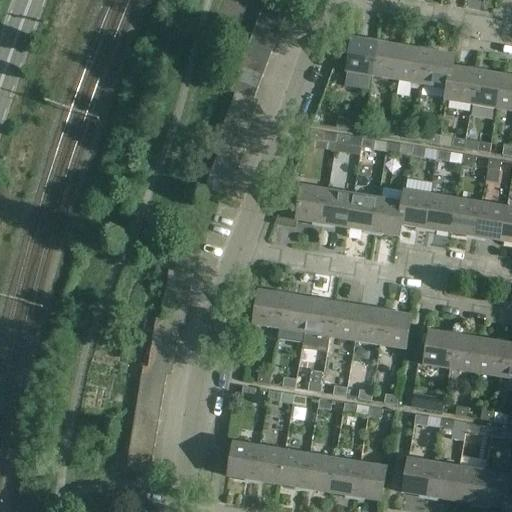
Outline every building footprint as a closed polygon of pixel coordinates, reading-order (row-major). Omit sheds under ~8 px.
[(274,0),(265,0),(262,9),(284,18),(289,6),(274,0)] [(280,29),(284,18),(262,9),(258,21),(280,29)] [(275,41),(280,29),(258,21),(253,32),(275,41)] [(271,53),(275,41),(253,32),(249,45),(271,53)] [(346,73),(373,78),(378,43),(352,39),(346,73)] [(378,43),(373,78),(398,82),(403,47),(378,43)] [(267,64),(271,53),(249,45),(244,56),(267,64)] [(403,47),(398,82),(423,86),(429,51),(403,47)] [(429,51),(423,86),(447,90),(445,101),(446,102),(454,55),(429,51)] [(471,106),(477,72),(453,68),(455,56),(454,55),(446,102),(471,106)] [(262,76),(267,64),(244,56),(240,67),(262,76)] [(258,88),(262,76),(240,67),(235,80),(258,88)] [(497,110),(502,76),(477,72),(471,106),(497,110)] [(511,112),(511,77),(502,76),(497,110),(511,112)] [(253,100),(258,88),(235,80),(231,91),(236,93),(253,100)] [(253,114),(258,101),(253,100),(236,93),(231,106),(253,114)] [(249,125),(253,114),(231,106),(227,117),(249,125)] [(244,136),(249,125),(227,117),(223,128),(244,136)] [(363,123),(352,122),(351,132),(362,133),(363,123)] [(377,126),(376,135),(389,138),(391,128),(377,126)] [(240,148),(244,136),(223,128),(218,141),(245,151),(245,150),(240,148)] [(414,142),(416,132),(402,130),(401,140),(414,142)] [(309,141),(322,143),(323,134),(310,132),(309,141)] [(439,146),(440,136),(416,132),(414,142),(439,146)] [(360,149),(361,139),(337,136),(335,145),(360,149)] [(440,136),(439,146),(464,150),(466,140),(440,136)] [(361,139),(360,149),(373,151),(375,141),(361,139)] [(240,163),(245,151),(218,141),(218,142),(222,143),(217,155),(240,163)] [(411,157),(413,148),(388,143),(386,153),(411,157)] [(476,152),(489,154),(491,145),(478,143),(476,152)] [(502,156),(511,157),(511,148),(503,147),(502,156)] [(413,148),(411,157),(437,161),(438,152),(413,148)] [(438,152),(437,161),(462,165),(463,156),(438,152)] [(240,163),(217,155),(213,166),(236,175),(240,163)] [(463,156),(462,165),(474,167),(476,158),(463,156)] [(501,162),(488,160),(487,169),(500,171),(501,162)] [(236,175),(213,166),(209,178),(231,186),(236,175)] [(231,186),(209,178),(204,189),(227,198),(231,186)] [(296,221),(322,226),(327,191),(302,187),(296,221)] [(327,191),(322,226),(347,230),(352,196),(327,191)] [(377,200),(372,234),(398,238),(405,192),(402,204),(377,200)] [(426,230),(431,196),(405,192),(398,238),(400,226),(426,230)] [(352,196),(347,230),(372,234),(377,200),(352,196)] [(451,234),(456,200),(431,196),(426,230),(451,234)] [(476,239),(482,204),(456,200),(451,234),(476,239)] [(501,243),(507,208),(482,204),(476,239),(501,243)] [(511,209),(507,208),(501,243),(511,244),(511,209)] [(191,287),(192,277),(193,275),(192,275),(168,271),(166,283),(191,287)] [(189,299),(191,287),(166,283),(164,295),(189,299)] [(253,326),(279,331),(285,296),(259,292),(253,326)] [(187,310),(189,299),(164,295),(162,306),(187,310)] [(279,331),(304,335),(310,300),(285,296),(279,331)] [(304,335),(330,339),(335,304),(310,300),(304,335)] [(330,339),(355,343),(360,308),(335,304),(330,339)] [(185,323),(187,310),(162,306),(161,318),(156,317),(156,318),(185,323)] [(355,343),(380,347),(386,312),(360,308),(355,343)] [(412,317),(386,312),(380,347),(406,351),(412,317)] [(178,335),(180,323),(185,324),(185,323),(156,318),(154,331),(178,335)] [(176,347),(178,335),(154,331),(152,343),(176,347)] [(424,367),(450,372),(456,337),(430,333),(424,367)] [(475,376),(481,341),(456,337),(450,372),(475,376)] [(500,380),(506,345),(481,341),(475,376),(500,380)] [(174,359),(176,347),(152,343),(150,355),(174,359)] [(511,381),(511,346),(506,345),(500,380),(511,381)] [(172,372),(174,359),(150,355),(148,367),(143,366),(143,367),(172,372)] [(165,384),(167,372),(172,373),(172,372),(143,367),(140,380),(165,384)] [(256,384),(269,386),(271,377),(258,375),(256,384)] [(282,388),(295,390),(297,381),(284,379),(282,388)] [(163,397),(165,384),(140,380),(138,393),(163,397)] [(321,394),(322,385),(308,383),(307,392),(321,394)] [(322,385),(321,394),(346,398),(347,390),(322,385)] [(242,388),(241,398),(254,400),(255,390),(242,388)] [(359,391),(358,400),(371,403),(372,393),(359,391)] [(282,394),(269,392),(267,401),(280,403),(282,394)] [(160,409),(163,397),(138,393),(136,405),(160,409)] [(445,399),(414,394),(411,409),(443,414),(445,399)] [(307,398),(294,396),(292,405),(305,407),(307,398)] [(383,405),(396,407),(398,398),(385,396),(383,405)] [(319,400),(317,409),(331,412),(332,402),(319,400)] [(356,416),(358,407),(345,404),(343,414),(356,416)] [(158,422),(160,409),(136,405),(134,418),(158,422)] [(455,417),(468,419),(469,410),(456,408),(455,417)] [(369,409),(368,418),(381,420),(382,411),(369,409)] [(479,420),(493,422),(494,414),(481,412),(479,420)] [(440,429),(442,420),(416,416),(415,425),(440,429)] [(156,434),(158,422),(134,418),(132,430),(156,434)] [(442,420),(440,429),(453,431),(455,422),(442,420)] [(479,427),(467,425),(465,434),(478,436),(479,427)] [(505,431),(492,429),(490,437),(503,440),(505,431)] [(154,447),(156,434),(132,430),(130,443),(154,447)] [(152,459),(154,447),(130,443),(128,455),(152,459)] [(254,483),(260,448),(234,443),(228,478),(254,483)] [(260,448),(254,483),(279,487),(285,452),(260,448)] [(285,452),(279,487),(305,491),(310,456),(285,452)] [(152,459),(128,455),(125,467),(150,472),(152,459)] [(310,456),(305,491),(330,495),(335,460),(310,456)] [(335,460),(330,495),(355,499),(361,464),(335,460)] [(402,495),(429,500),(434,464),(408,460),(402,495)] [(361,464),(355,499),(381,504),(387,468),(361,464)] [(454,504),(460,468),(434,464),(429,500),(454,504)] [(479,508),(485,473),(460,468),(454,504),(479,508)] [(504,511),(510,477),(485,473),(479,508),(503,511),(502,511),(504,511)]
